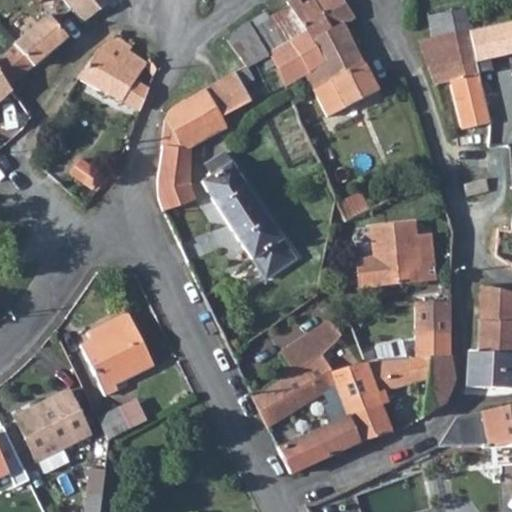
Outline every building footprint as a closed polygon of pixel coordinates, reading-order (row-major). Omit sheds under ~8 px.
[(61,0),(65,4),(81,24),(106,4),(102,0),(61,0)] [(288,8),(303,33),(307,40),(338,26),(354,18),(340,0),(310,0),(300,6),(295,0),(291,0),(286,4),(288,8)] [(284,45),(303,33),(288,8),(269,20),(284,45)] [(10,48),(0,56),(0,78),(8,89),(75,31),(56,9),(46,18),(45,16),(15,43),(10,48)] [(466,30),(463,11),(427,18),(431,37),(466,30)] [(267,56),(284,45),(269,20),(265,14),(248,24),(267,56)] [(511,20),(466,30),(472,59),(511,51),(511,20)] [(244,67),(245,68),(267,56),(248,24),(245,26),(227,39),(225,40),(244,67)] [(284,87),(292,82),(302,76),(324,118),(376,91),(342,26),(338,26),(307,40),(303,33),(284,45),(267,56),(284,87)] [(430,80),(434,84),(448,81),(476,75),(472,59),(466,30),(431,37),(417,40),(430,80)] [(90,61),(77,79),(139,111),(140,108),(147,89),(133,82),(143,69),(152,74),(155,68),(148,59),(144,63),(112,41),(99,49),(90,61)] [(188,147),(209,136),(224,128),(210,102),(217,98),(226,115),(249,102),(233,73),(181,103),(170,110),(166,115),(163,121),(188,147)] [(459,130),(487,124),(487,122),(476,75),(448,81),(459,130)] [(0,100),(10,92),(8,89),(0,78),(0,100)] [(293,105),(301,101),(292,82),(284,87),(293,105)] [(10,92),(0,100),(0,101),(7,115),(19,135),(29,118),(10,92)] [(156,205),(160,212),(182,205),(193,198),(190,191),(187,149),(160,147),(155,182),(156,205)] [(228,164),(222,155),(209,163),(214,171),(217,171),(228,164)] [(99,188),(106,171),(80,160),(73,176),(99,188)] [(247,256),(250,260),(280,238),(228,164),(217,171),(198,184),(247,256)] [(465,196),(478,193),(485,190),(483,179),(461,184),(465,196)] [(357,289),(434,280),(429,232),(413,235),(412,221),(368,226),(371,259),(354,261),(357,289)] [(511,322),(511,293),(478,286),(476,322),(511,322)] [(412,304),(412,343),(447,340),(447,303),(425,304),(412,304)] [(313,360),(323,353),(333,345),(324,334),(327,327),(330,325),(327,320),(299,339),(313,360)] [(340,335),(348,328),(341,320),(332,327),(340,335)] [(131,322),(79,347),(103,396),(116,390),(114,385),(153,366),(131,322)] [(511,355),(511,322),(476,322),(474,352),(511,355)] [(327,327),(324,334),(333,345),(340,335),(332,327),(330,325),(327,327)] [(292,373),(313,360),(299,339),(279,353),(292,373)] [(448,357),(447,354),(447,340),(412,343),(412,359),(448,357)] [(466,351),(464,387),(511,389),(511,383),(511,355),(474,352),(466,351)] [(286,413),(291,414),(333,387),(343,415),(379,403),(375,394),(361,363),(330,373),(322,363),(327,359),(323,353),(313,360),(292,373),(272,386),(286,413)] [(375,394),(383,392),(423,380),(422,388),(422,399),(423,407),(421,418),(442,404),(452,378),(448,357),(412,359),(367,361),(361,363),(375,394)] [(265,429),(291,414),(286,413),(272,386),(250,400),(265,429)] [(37,411),(14,421),(34,461),(35,460),(59,449),(87,436),(66,392),(34,407),(37,411)] [(379,403),(386,401),(383,392),(375,394),(379,403)] [(391,433),(397,431),(386,401),(379,403),(391,433)] [(344,449),(357,442),(389,434),(391,433),(379,403),(343,415),(344,418),(333,423),(344,449)] [(119,405),(96,415),(107,436),(130,425),(119,405)] [(485,448),(511,443),(511,406),(479,413),(485,446),(485,448)] [(34,407),(12,417),(14,421),(37,411),(34,407)] [(454,418),(437,444),(485,446),(479,413),(454,418)] [(288,474),(344,449),(333,423),(327,424),(276,449),(288,474)] [(59,449),(35,460),(41,473),(65,462),(59,449)] [(84,496),(82,511),(98,511),(100,497),(84,496)]
